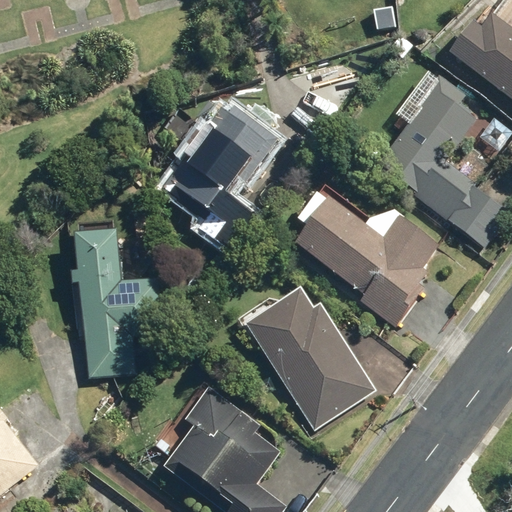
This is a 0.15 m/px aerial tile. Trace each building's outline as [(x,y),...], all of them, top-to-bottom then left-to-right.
[(511,37),(489,22),(479,35),(470,29),(446,60),(511,108),(511,37)] [(374,169),(483,254),(511,215),(445,169),(481,117),(428,77),(392,120),(402,131),(374,169)] [(257,222),(233,204),(279,143),(229,104),(160,195),(203,229),(200,234),(230,257),(257,222)] [(321,209),(285,262),(396,338),(434,284),(426,279),(420,273),(435,251),(395,224),(378,248),(321,209)] [(97,381),(144,378),(142,342),(174,340),(170,289),(134,291),(131,239),(88,242),(95,348),(97,381)] [(244,330),(312,435),(372,397),(318,314),(311,317),(297,296),(244,330)] [(281,511),(254,493),(278,460),(255,444),(260,439),(201,393),(177,425),(173,420),(150,449),(166,468),(160,474),(213,511),(281,511)] [(0,505),(23,488),(21,486),(44,466),(0,417),(0,505)]
